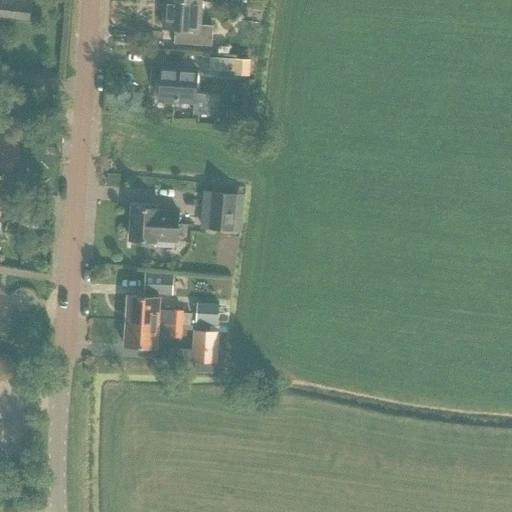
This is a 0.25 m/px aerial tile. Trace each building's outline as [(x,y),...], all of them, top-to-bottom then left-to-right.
[(0,0),(0,16),(29,20),(30,0),(0,0)] [(199,24),(200,1),(180,0),(164,0),(163,28),(174,29),(173,43),(211,45),(213,25),(199,24)] [(233,71),(234,58),(210,57),(209,69),(233,71)] [(197,71),(160,69),(158,99),(193,102),(192,114),(206,115),(208,94),(195,93),(197,71)] [(237,194),(211,192),(208,229),(233,232),(237,194)] [(133,207),(131,240),(178,243),(180,210),(133,207)] [(126,321),(182,324),(183,310),(166,309),(166,311),(159,311),(160,297),(127,296),(126,321)] [(219,304),(197,302),(196,321),(218,322),(219,304)] [(182,324),(126,321),(124,346),(157,348),(157,335),(163,335),(163,338),(168,338),(168,337),(181,338),(182,324)] [(219,331),(193,329),(191,362),(217,363),(219,331)]
